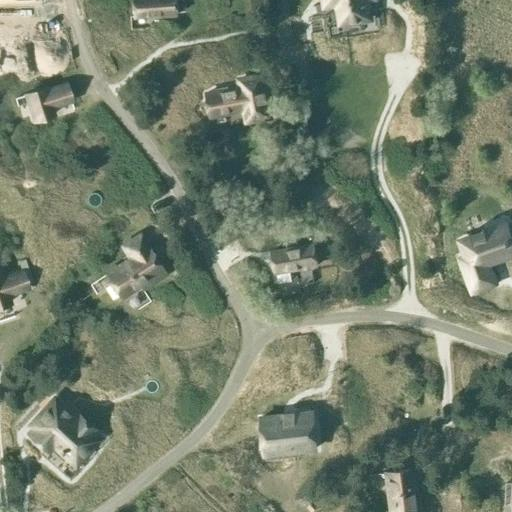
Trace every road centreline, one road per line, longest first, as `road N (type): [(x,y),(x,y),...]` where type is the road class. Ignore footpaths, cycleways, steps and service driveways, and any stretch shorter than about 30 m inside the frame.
road 1 (unclassified): [(269,329),(229,275),(148,129),(92,67),(71,0)]
road 2 (unclassified): [(269,329),(214,422),(105,511)]
road 3 (unclassified): [(511,346),(476,332),(351,315),(269,329)]
